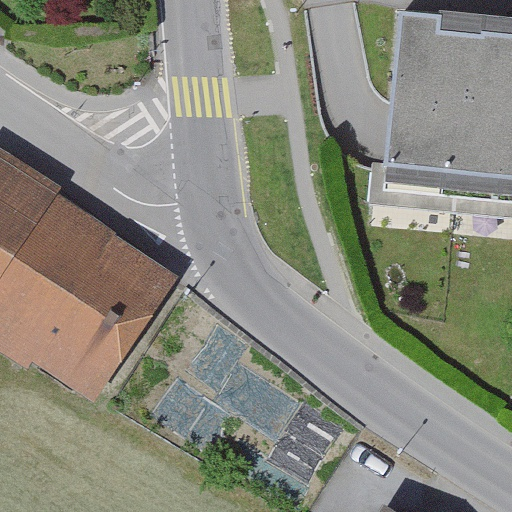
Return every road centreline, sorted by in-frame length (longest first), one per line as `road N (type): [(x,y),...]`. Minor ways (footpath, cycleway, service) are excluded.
road 1 (residential): [(511,488),(267,303),(232,259),(210,205)]
road 2 (residential): [(210,205),(161,204),(105,185),(0,114)]
road 3 (tertiary): [(210,205),(190,0)]
